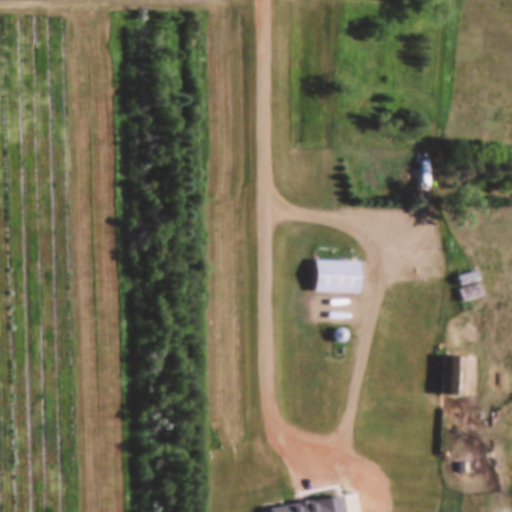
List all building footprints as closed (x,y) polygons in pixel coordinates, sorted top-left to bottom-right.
[(384,143),(384,164),(433,164),(433,143),(384,143)] [(315,281),(361,281),(361,248),(315,248),(315,281)] [(457,266),(464,291),(484,285),(477,260),(457,266)] [(351,289),(335,289),(335,308),(351,308),(351,289)] [(442,386),(476,386),(477,345),(442,345),(442,386)] [(273,511),(348,511),(344,484),(271,496),(273,511)]
